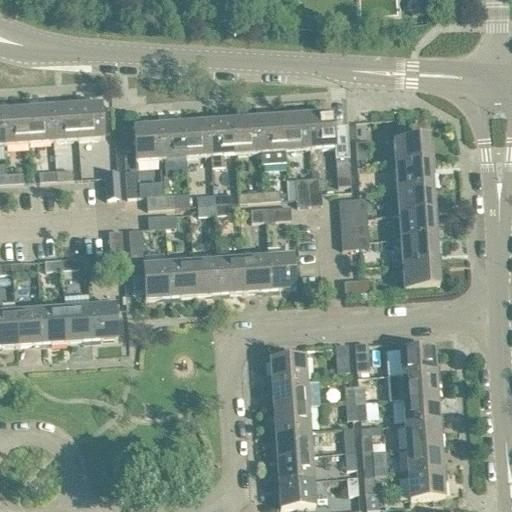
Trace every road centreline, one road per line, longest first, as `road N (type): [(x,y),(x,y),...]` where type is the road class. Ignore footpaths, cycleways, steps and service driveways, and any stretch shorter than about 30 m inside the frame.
road 1 (unclassified): [(497,79),(59,54),(0,38)]
road 2 (residential): [(231,499),(226,367),(241,340),(498,318)]
road 3 (unclassified): [(511,491),(498,318)]
road 4 (unclassified): [(497,79),(481,112),(498,233)]
road 5 (residential): [(0,223),(136,216)]
road 6 (residential): [(76,511),(63,448),(31,432),(0,435)]
